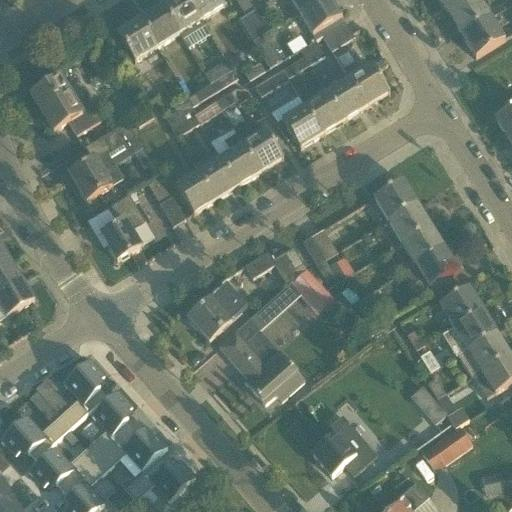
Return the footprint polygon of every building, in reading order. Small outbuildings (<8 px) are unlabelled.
[(202,24),(186,0),(176,0),(162,9),(180,38),(188,52),(211,38),(202,24)] [(186,0),(202,24),(225,10),(218,0),(186,0)] [(241,0),(236,4),(245,19),(254,13),(246,0),(241,0)] [(288,0),(299,16),(324,0),(288,0)] [(341,20),(328,0),(324,0),(299,16),(313,39),(342,20),(341,19),(341,20)] [(438,0),(449,16),(475,0),(438,0)] [(475,0),(449,16),(462,39),(491,21),(477,0),(475,0)] [(180,38),(162,9),(140,23),(158,52),(180,38)] [(254,13),(245,19),(239,23),(253,44),(265,37),(268,35),(254,13)] [(475,60),(475,62),(505,43),(491,21),(462,39),(475,60)] [(158,52),(140,23),(119,36),(118,35),(117,36),(135,66),(158,52)] [(345,26),(328,37),(322,40),(332,55),(355,41),(345,26)] [(282,65),(265,37),(253,44),(270,72),(282,65)] [(305,60),(310,69),(325,60),(320,51),(305,60)] [(305,60),(283,74),(289,84),(288,82),(310,69),(305,60)] [(261,65),(244,76),(250,84),(267,74),(261,65)] [(371,68),(349,82),(367,111),(388,97),(388,98),(390,97),(371,68)] [(232,74),(210,87),(216,97),(238,83),(232,74)] [(289,84),(283,74),(254,91),(261,102),(289,84)] [(60,81),(32,99),(54,135),(68,126),(76,140),(105,122),(96,108),(82,116),(60,81)] [(327,96),(345,124),(367,111),(349,82),(327,96)] [(210,87),(188,101),(194,110),(216,97),(210,87)] [(231,96),(215,106),(221,115),(237,105),(231,96)] [(327,96),(305,109),(322,138),(345,124),(327,96)] [(178,120),(192,111),(194,110),(188,101),(173,111),(178,120)] [(301,151),(322,138),(305,109),(282,123),(282,124),(276,127),(287,144),(293,141),(300,153),(302,152),(301,151)] [(195,118),(200,127),(214,118),(209,110),(196,118),(195,118)] [(196,118),(192,111),(178,120),(182,126),(171,133),(177,142),(200,127),(195,118),(196,118)] [(496,124),(509,144),(511,142),(511,111),(494,122),(496,124)] [(154,121),(149,112),(133,122),(138,131),(154,121)] [(123,183),(115,170),(136,158),(143,153),(126,126),(86,150),(94,164),(69,178),(86,206),(123,183)] [(265,134),(242,148),(260,177),(282,164),(283,163),(265,134)] [(230,155),(220,161),(238,190),(260,177),(242,148),(236,138),(224,145),(230,155)] [(143,153),(136,158),(144,171),(151,166),(143,153)] [(238,190),(220,161),(198,175),(216,204),(238,190)] [(195,217),(216,204),(198,175),(175,189),(194,219),(195,218),(195,217)] [(403,184),(374,202),(388,225),(416,207),(403,186),(404,185),(403,184)] [(145,226),(130,200),(108,212),(117,228),(101,238),(117,265),(141,250),(132,235),(145,226)] [(160,209),(163,214),(174,231),(186,224),(176,207),(172,201),(160,209)] [(416,207),(388,225),(401,247),(430,229),(416,207)] [(430,229),(401,247),(415,269),(444,251),(430,229)] [(316,269),(325,263),(337,256),(324,234),(303,246),(316,269)] [(410,285),(421,279),(429,292),(459,274),(458,272),(457,272),(444,251),(415,269),(404,276),(410,285)] [(293,252),(285,257),(294,273),(303,268),(293,252)] [(306,273),(303,268),(294,273),(285,257),(273,264),(268,256),(245,270),(253,282),(275,269),(288,289),(292,286),(306,274),(306,273)] [(8,260),(0,264),(0,294),(21,282),(8,260)] [(330,270),(325,263),(316,269),(330,291),(346,282),(336,266),(330,270)] [(335,305),(332,302),(333,301),(311,278),(306,274),(292,286),(296,291),(295,292),(316,317),(324,311),(326,314),(335,305)] [(21,282),(0,294),(0,310),(6,321),(34,304),(21,282)] [(227,289),(212,302),(189,323),(209,346),(242,316),(232,305),(237,300),(227,289)] [(439,309),(453,332),(482,313),(470,292),(469,291),(439,309)] [(332,302),(335,305),(344,315),(350,310),(352,309),(340,295),(333,301),(332,302)] [(350,310),(344,315),(362,336),(370,328),(352,309),(350,310)] [(467,354),(496,336),(482,313),(453,332),(467,354)] [(416,354),(425,349),(416,334),(407,339),(416,354)] [(265,409),(275,400),(280,406),(304,385),(278,356),(275,358),(255,335),(227,360),(247,383),(245,386),(265,409)] [(471,382),(472,381),(510,358),(496,336),(467,354),(457,360),(471,382)] [(425,349),(416,354),(429,377),(439,371),(425,349)] [(511,361),(510,358),(472,381),(487,404),(511,387),(511,361)] [(93,412),(74,429),(84,440),(120,410),(109,398),(119,390),(105,373),(79,395),(93,412)] [(437,403),(446,397),(436,382),(427,387),(437,403)] [(45,386),(36,394),(44,404),(53,395),(45,386)] [(38,397),(31,403),(39,412),(46,406),(38,397)] [(447,420),(451,427),(453,431),(454,430),(455,431),(463,426),(460,420),(446,397),(437,403),(447,420)] [(121,444),(101,461),(112,472),(147,442),(137,430),(146,422),(132,405),(106,427),(121,444)] [(357,421),(351,426),(337,438),(337,437),(312,458),(332,481),(371,448),(359,435),(365,430),(357,421)] [(40,428),(14,450),(29,467),(38,459),(49,471),(84,441),(74,429),(55,445),(40,428)] [(472,449),(469,443),(461,434),(458,430),(421,455),(435,477),(445,471),(444,469),(472,449)] [(147,442),(112,472),(122,484),(141,468),(155,485),(181,463),(167,446),(157,454),(147,442)] [(68,460),(42,482),(56,499),(66,491),(76,503),(111,473),(101,461),(82,477),(68,460)] [(111,473),(76,503),(83,511),(111,511),(102,501),(122,484),(111,473)] [(174,474),(139,504),(145,511),(153,511),(168,500),(178,511),(187,511),(208,494),(194,478),(184,486),(174,474)] [(511,493),(511,474),(497,477),(501,496),(511,493)] [(394,506),(398,511),(396,511),(418,511),(429,503),(416,487),(394,506)] [(124,493),(112,504),(119,511),(124,511),(133,504),(124,493)]
